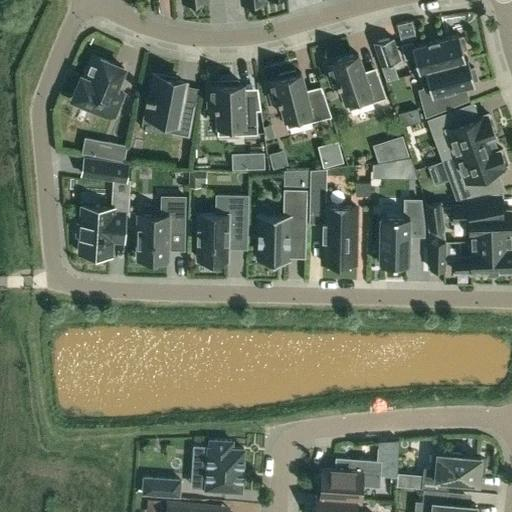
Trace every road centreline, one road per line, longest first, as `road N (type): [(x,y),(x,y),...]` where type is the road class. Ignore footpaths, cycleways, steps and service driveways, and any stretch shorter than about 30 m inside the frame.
road 1 (residential): [(511,302),(54,284),(34,117),(81,0)]
road 2 (residential): [(386,0),(224,39),(171,36),(83,0)]
road 3 (residential): [(511,417),(290,432),(278,511)]
